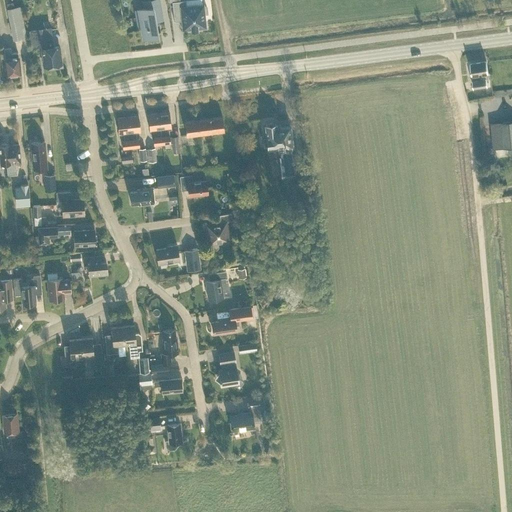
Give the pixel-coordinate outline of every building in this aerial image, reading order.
[(143,36),(157,33),(154,18),(160,17),(161,19),(162,19),(158,0),(146,0),(143,1),(144,7),(138,8),(140,17),(138,18),(139,27),(142,26),(143,36)] [(208,13),(207,5),(204,6),(204,3),(186,5),(185,0),(183,0),(172,1),(173,21),(180,20),(181,30),(190,29),(190,31),(198,30),(198,28),(206,28),(205,14),(208,13)] [(13,7),(12,1),(6,2),(7,8),(6,8),(12,40),(26,37),(19,5),(13,7)] [(38,42),(41,42),(44,67),(61,64),(58,46),(53,47),(51,26),(36,28),(38,42)] [(10,47),(4,47),(5,58),(7,75),(12,74),(14,75),(17,75),(18,73),(20,73),(18,57),(17,52),(11,52),(10,47)] [(486,78),(490,78),(490,73),(488,74),(486,62),(469,65),(473,89),(487,87),(486,78)] [(162,144),(170,143),(169,134),(167,135),(166,128),(171,127),(169,112),(158,113),(162,144)] [(158,113),(147,114),(149,130),(150,130),(151,136),(152,136),(153,145),(162,144),(158,113)] [(135,131),(140,131),(138,115),(127,116),(131,147),(139,146),(138,138),(135,138),(135,131)] [(123,148),(131,147),(127,116),(116,118),(118,133),(123,133),(124,139),(122,140),(123,148)] [(211,131),(223,129),(222,116),(209,118),(211,131)] [(199,133),(211,131),(209,118),(197,119),(199,133)] [(186,135),(199,133),(197,119),(184,121),(186,135)] [(290,173),(293,173),(291,155),(290,147),(291,147),(290,145),(292,145),(289,125),(275,127),(275,123),(274,123),(272,121),(268,122),(266,124),(265,124),(265,127),(263,127),(264,133),(266,133),(267,137),(262,138),(263,146),(267,146),(268,147),(277,146),(278,149),(279,148),(280,156),(279,156),(281,175),(290,174),(290,173)] [(511,121),(492,123),(495,148),(511,146),(511,121)] [(179,152),(177,135),(171,136),(172,152),(179,152)] [(32,152),(32,159),(33,169),(46,168),(44,141),(31,142),(32,152)] [(0,159),(0,164),(6,163),(7,174),(16,173),(15,162),(20,162),(18,144),(8,145),(8,144),(6,144),(5,143),(2,143),(0,145),(0,144),(0,159)] [(156,161),(155,147),(147,148),(148,162),(156,161)] [(175,185),(173,173),(155,175),(157,187),(175,185)] [(55,190),(54,174),(44,174),(44,191),(55,190)] [(189,196),(207,194),(206,180),(192,181),(191,174),(179,176),(181,190),(188,189),(189,196)] [(292,198),(306,196),(304,182),(290,184),(292,198)] [(29,205),(28,183),(20,184),(20,186),(14,186),(16,207),(29,205)] [(138,204),(154,202),(152,187),(136,189),(136,190),(129,191),(131,204),(138,203),(138,204)] [(63,216),(84,214),(83,198),(70,199),(70,191),(56,192),(56,200),(62,200),(63,216)] [(168,191),(169,200),(177,199),(176,191),(168,191)] [(41,216),(40,204),(32,205),(33,216),(41,216)] [(217,243),(229,241),(226,221),(232,220),(231,213),(219,214),(220,222),(206,224),(209,244),(210,248),(212,250),(216,249),(218,247),(217,243)] [(63,225),(37,227),(38,244),(49,243),(49,237),(57,237),(57,234),(64,234),(63,225)] [(74,245),(95,244),(94,229),(73,230),(74,245)] [(158,264),(179,260),(177,245),(169,246),(170,247),(156,249),(158,264)] [(199,260),(197,247),(183,249),(185,262),(199,260)] [(105,274),(107,273),(106,261),(100,262),(99,256),(83,257),(84,263),(88,263),(89,275),(98,274),(98,276),(99,278),(104,277),(105,276),(105,274)] [(305,259),(293,261),(295,269),(307,266),(305,259)] [(10,264),(0,265),(0,273),(11,273),(10,272),(12,272),(12,265),(10,265),(10,264)] [(245,276),(244,267),(237,268),(238,277),(245,276)] [(209,280),(205,280),(208,299),(223,297),(222,291),(229,290),(227,281),(225,281),(225,278),(227,277),(226,270),(212,272),(208,273),(209,280)] [(40,275),(32,275),(33,284),(21,285),(21,278),(13,278),(14,295),(21,294),(22,304),(35,303),(34,288),(41,288),(40,275)] [(12,299),(12,293),(10,278),(0,279),(0,306),(5,306),(5,300),(12,299)] [(70,291),(69,279),(62,279),(62,278),(47,279),(49,299),(64,298),(63,292),(70,291)] [(238,320),(245,318),(252,318),(250,306),(229,309),(230,317),(219,319),(219,320),(211,321),(213,333),(221,332),(221,333),(236,331),(235,325),(238,324),(238,320)] [(138,333),(135,333),(134,325),(122,326),(124,344),(129,344),(130,357),(139,356),(138,350),(142,350),(141,338),(140,335),(138,333)] [(117,345),(124,344),(122,326),(111,327),(112,342),(105,342),(106,353),(118,352),(117,345)] [(171,360),(170,353),(178,352),(176,337),(175,337),(175,329),(162,330),(163,338),(162,338),(164,353),(161,353),(162,361),(171,360)] [(101,349),(93,350),(92,337),(80,338),(82,357),(89,356),(89,363),(102,362),(101,349)] [(75,357),(82,357),(80,338),(68,339),(70,354),(64,355),(66,366),(76,364),(75,357)] [(256,350),(255,342),(237,344),(239,353),(256,350)] [(239,387),(243,381),(238,378),(233,351),(219,353),(220,363),(221,363),(222,369),(218,369),(220,376),(219,378),(218,380),(220,382),(221,385),(234,383),(239,387)] [(148,371),(147,357),(138,357),(140,372),(148,371)] [(169,371),(168,362),(150,364),(151,372),(169,371)] [(114,375),(113,363),(105,364),(106,376),(114,375)] [(152,388),(150,372),(138,373),(139,389),(152,388)] [(161,385),(162,393),(182,390),(180,377),(154,380),(154,386),(161,385)] [(249,407),(258,405),(263,404),(262,395),(247,397),(249,407)] [(141,405),(146,410),(150,406),(145,401),(141,405)] [(258,405),(249,407),(249,411),(237,413),(237,414),(229,415),(232,430),(254,427),(253,422),(261,421),(258,405)] [(18,431),(16,414),(2,415),(4,432),(18,431)] [(161,429),(159,416),(145,418),(146,431),(161,429)] [(176,441),(182,440),(180,422),(167,424),(168,440),(165,440),(166,446),(169,449),(174,448),(177,445),(176,441)] [(272,446),(266,443),(263,450),(269,453),(272,446)] [(147,453),(155,452),(154,445),(147,446),(147,453)] [(20,462),(20,460),(1,462),(2,475),(26,473),(26,462),(20,462)]
